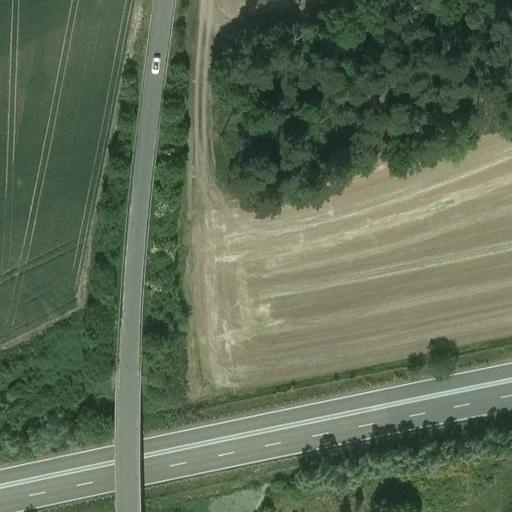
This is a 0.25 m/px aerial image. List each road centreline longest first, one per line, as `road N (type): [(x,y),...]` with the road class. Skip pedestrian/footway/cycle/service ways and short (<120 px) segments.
road 1 (trunk): [(511,375),(0,481)]
road 2 (trunk): [(9,511),(511,405)]
road 3 (unclassified): [(133,511),(130,363),(166,0)]
road 4 (track): [(207,0),(198,210)]
road 5 (track): [(203,47),(342,0)]
